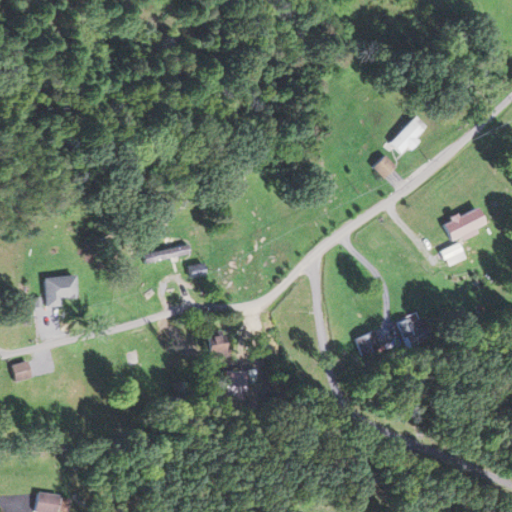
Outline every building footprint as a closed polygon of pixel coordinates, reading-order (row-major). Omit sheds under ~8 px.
[(400,157),(423,129),(408,117),(385,145),(400,157)] [(380,179),(392,167),(380,155),(368,167),(380,179)] [(483,226),(473,207),(439,224),(448,243),(483,226)] [(437,251),(444,266),(462,258),(455,243),(437,251)] [(200,276),(197,264),(183,268),(187,280),(200,276)] [(37,279),(42,307),(57,305),(57,301),(73,298),(69,274),(37,279)] [(416,318),(408,322),(405,317),(394,322),(405,346),(424,337),(416,318)] [(352,339),(362,358),(380,348),(370,330),(352,339)] [(34,393),(38,416),(67,411),(63,388),(34,393)] [(66,511),(66,494),(30,494),(30,511),(66,511)]
